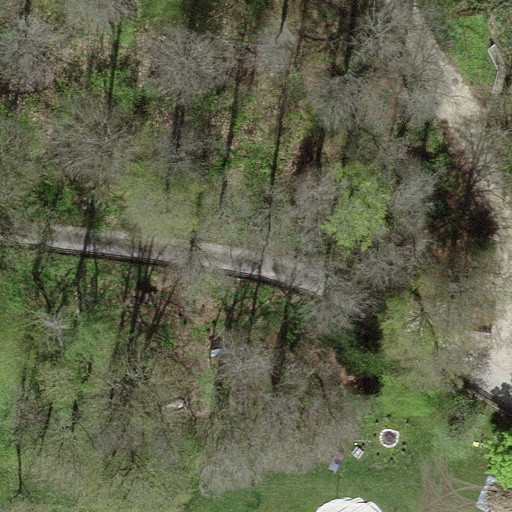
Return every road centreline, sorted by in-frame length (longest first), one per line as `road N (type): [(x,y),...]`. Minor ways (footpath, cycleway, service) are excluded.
road 1 (residential): [(511,388),(117,231),(0,200)]
road 2 (track): [(398,0),(511,239)]
